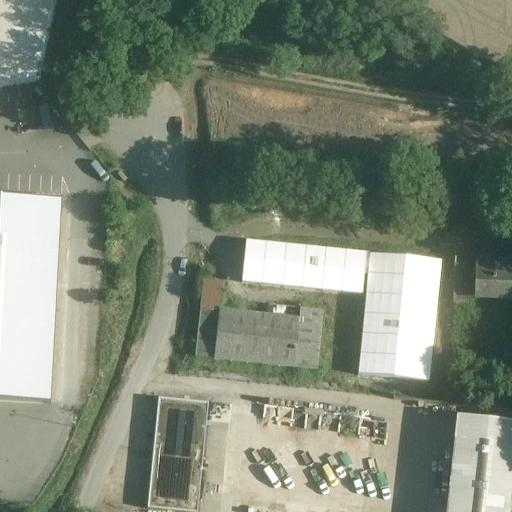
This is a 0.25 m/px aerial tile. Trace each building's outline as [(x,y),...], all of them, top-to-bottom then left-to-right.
[(48,0),(0,0),(0,92),(31,87),(48,0)] [(62,202),(1,199),(0,198),(0,400),(20,402),(50,404),(54,344),(62,202)] [(441,263),(246,244),(242,284),(365,297),(357,378),(429,385),(441,263)] [(511,262),(476,261),(475,267),(474,298),(511,299),(511,262)] [(475,267),(455,266),(453,306),(467,306),(467,298),(474,298),(475,267)] [(324,312),(300,310),(299,320),(220,311),(215,362),(318,373),(324,312)] [(509,511),(511,496),(511,424),(456,419),(447,511),(509,511)]
